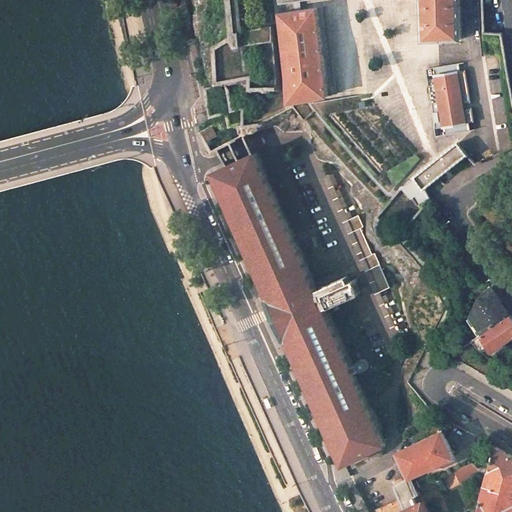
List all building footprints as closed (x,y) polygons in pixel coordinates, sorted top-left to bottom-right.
[(256,12),(254,0),(235,0),(238,14),(256,12)] [(461,39),(460,0),(421,0),(423,40),(461,39)] [(330,95),(317,7),(301,10),(296,10),(280,13),(287,64),(290,85),(292,101),(330,95)] [(258,24),(256,12),(238,14),(239,30),(262,27),(262,24),(258,24)] [(476,121),(467,70),(458,71),(467,123),(476,121)] [(467,123),(458,71),(435,75),(443,127),(467,123)] [(443,127),(435,75),(426,77),(434,128),(443,127)] [(383,97),(314,102),(392,191),(403,178),(388,161),(423,133),(434,131),(432,121),(431,122),(429,112),(431,112),(429,99),(409,102),(384,107),(383,97)] [(477,130),(476,121),(467,123),(443,127),(434,128),(436,137),(477,130)] [(469,154),(459,142),(435,160),(415,176),(424,187),(425,188),(426,188),(446,172),(469,154)] [(351,368),(325,309),(362,292),(357,280),(350,283),(347,277),(317,291),(255,153),(214,172),(243,237),(270,298),(271,298),(269,299),(277,316),(283,330),(286,337),(288,337),(312,391),(344,463),(386,444),(354,374),(360,372),(361,373),(363,373),(365,373),(367,372),(368,371),(369,369),(370,368),(370,367),(370,365),(370,364),(369,363),(368,361),(366,360),(365,360),(364,360),(362,360),(361,360),(360,361),(359,361),(358,362),(357,363),(357,365),(351,368)] [(424,187),(415,176),(410,180),(420,190),(424,187)] [(424,187),(420,190),(421,192),(418,195),(424,206),(431,198),(425,188),(424,187)] [(362,208),(358,200),(340,208),(343,217),(362,208)] [(386,283),(379,266),(373,255),(371,256),(359,229),(361,228),(356,216),(344,221),(374,289),(386,283)] [(511,314),(491,286),(484,291),(473,315),(485,332),(511,314)] [(495,349),(511,337),(511,316),(511,314),(485,332),(484,333),(495,349)] [(450,355),(492,380),(491,366),(493,366),(493,361),(476,348),(471,342),(459,349),(450,355)] [(455,456),(443,430),(398,450),(411,476),(412,476),(455,456)] [(511,511),(511,455),(505,452),(495,446),(478,511),(511,511)] [(486,463),(473,449),(465,457),(471,463),(479,471),(486,463)] [(479,471),(471,463),(456,469),(462,483),(484,473),(486,463),(479,471)] [(429,511),(412,476),(411,476),(396,483),(406,508),(396,511),(429,511)] [(376,511),(370,499),(364,502),(368,511),(376,511)]
